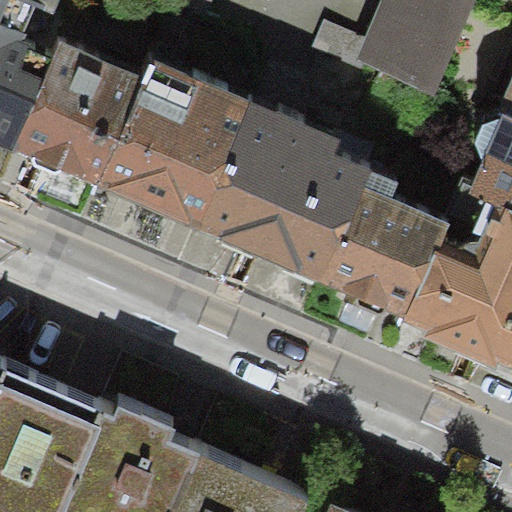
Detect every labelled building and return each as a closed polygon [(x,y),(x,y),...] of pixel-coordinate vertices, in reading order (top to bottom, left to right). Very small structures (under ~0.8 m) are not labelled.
[(0,0),(0,131),(12,137),(55,37),(67,10),(46,1),(44,0),(0,0)] [(389,0),(362,62),(380,70),(401,79),(428,90),(466,0),(389,0)] [(150,45),(170,54),(187,16),(167,7),(150,45)] [(320,24),(308,50),(355,70),(366,44),(320,24)] [(58,156),(95,172),(134,82),(100,67),(96,55),(55,37),(12,137),(31,145),(28,152),(30,157),(39,161),(49,166),(55,164),(58,156)] [(146,54),(134,82),(95,172),(119,183),(194,215),(240,109),(218,99),(223,88),(146,54)] [(353,132),(374,142),(401,79),(380,70),(353,132)] [(511,71),(498,105),(502,107),(511,111),(511,71)] [(266,121),(240,109),(194,215),(230,231),(317,268),(355,180),(363,162),(294,133),(300,119),(272,106),(266,121)] [(469,183),(511,201),(511,111),(502,107),(469,183)] [(428,316),(425,323),(453,335),(452,338),(454,341),(456,344),(458,346),(463,348),(471,352),(477,353),(483,353),(485,352),(487,350),(490,343),(511,352),(511,201),(469,183),(458,178),(441,217),(403,305),(428,316)] [(403,305),(441,217),(355,180),(317,268),(341,279),(354,284),(350,291),(352,297),(373,306),(379,304),(382,296),(403,305)] [(0,360),(0,507),(11,511),(48,511),(97,401),(21,369),(0,360)] [(136,404),(131,416),(114,409),(97,401),(48,511),(163,511),(192,444),(193,443),(163,430),(168,418),(136,404)] [(291,511),(301,490),(211,452),(192,444),(163,511),(291,511)] [(352,511),(349,511),(329,502),(324,511),(428,511),(402,500),(396,511),(352,511)]
